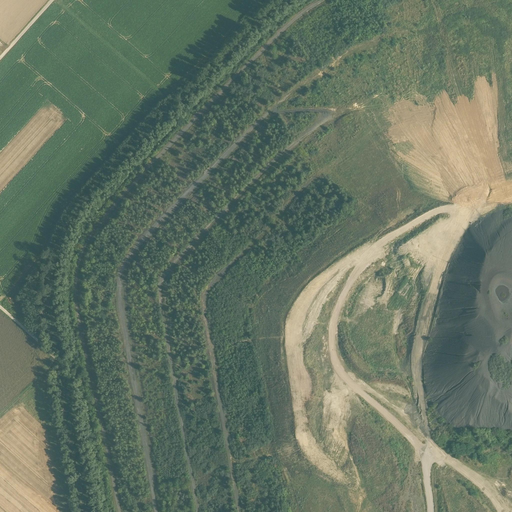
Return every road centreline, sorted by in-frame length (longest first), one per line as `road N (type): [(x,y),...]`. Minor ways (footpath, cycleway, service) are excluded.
road 1 (track): [(321,0),(271,39),(82,247),(75,272),(79,337),(118,511)]
road 2 (track): [(317,124),(322,110),(271,114),(124,263),(120,297),(157,511)]
road 3 (track): [(317,124),(162,282),(197,511)]
road 4 (track): [(0,415),(52,359),(0,307)]
road 5 (track): [(54,0),(165,97)]
